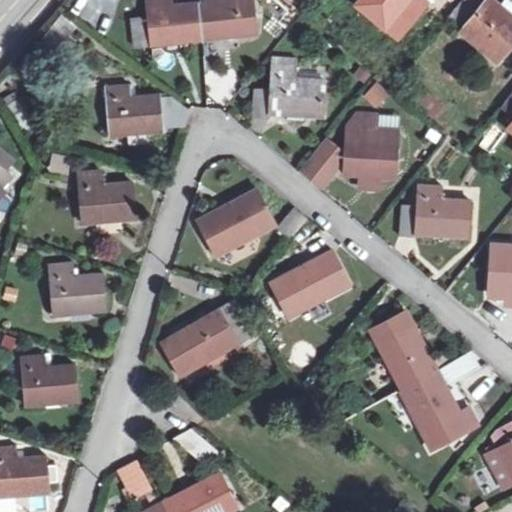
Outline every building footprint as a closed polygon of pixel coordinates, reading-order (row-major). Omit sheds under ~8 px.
[(132,18),(135,45),(170,42),(169,37),(187,35),(188,40),(221,37),(221,31),(239,30),(239,35),(255,33),(251,0),(228,0),(228,1),(171,7),(170,0),(145,0),(148,17),(132,18)] [(278,0),(263,0),(262,1),(264,7),(282,22),(292,11),(278,0)] [(464,0),(449,18),(463,29),(461,30),(499,61),(511,45),(511,14),(494,0),(464,0)] [(254,87),(253,116),(269,117),(270,111),(288,113),(289,107),(304,109),(304,114),(322,115),(325,80),(296,78),(297,58),(273,56),(271,88),(254,87)] [(130,83),(107,85),(111,134),(129,133),(129,128),(145,127),(146,131),(148,131),(164,129),(163,127),(185,125),(188,110),(171,96),(161,97),(161,94),(131,97),(130,83)] [(417,84),(407,95),(432,115),(441,104),(417,84)] [(366,104),(383,106),(385,88),(368,86),(366,104)] [(511,94),(503,105),(511,111),(511,125),(510,128),(511,129),(511,94)] [(289,107),(288,113),(288,118),(304,119),(304,114),(304,109),(289,107)] [(347,126),(344,173),(361,174),(360,184),(379,185),(379,176),(397,177),(402,116),(358,112),(347,126)] [(491,152),(504,130),(491,122),(478,145),(491,152)] [(129,128),(129,133),(130,145),(148,143),(148,131),(146,131),(145,127),(129,128)] [(326,137),(301,168),(322,185),(337,166),(339,147),(326,137)] [(0,144),(0,161),(8,169),(17,159),(0,144)] [(53,154),(50,170),(65,172),(67,157),(53,154)] [(0,200),(8,190),(3,184),(13,173),(8,169),(0,161),(0,200)] [(79,174),(83,223),(101,221),(101,217),(116,215),(117,220),(136,218),(133,183),(104,185),(103,172),(79,174)] [(402,204),(400,236),(416,236),(417,233),(434,233),(435,229),(451,230),(450,235),(469,236),(472,202),(442,199),(443,185),(419,183),(418,204),(402,204)] [(207,215),(197,220),(215,253),(248,235),(250,238),(275,224),(257,189),(241,197),(243,202),(210,219),(207,215)] [(292,240),(308,220),(294,209),(277,228),(292,240)] [(321,229),(311,220),(295,239),(303,247),(321,229)] [(511,246),(493,246),(490,294),(508,295),(509,291),(511,291),(511,246)] [(281,276),(272,281),(289,313),(321,296),(324,298),(350,284),(331,250),(315,257),(317,262),(284,279),(281,276)] [(317,262),(315,257),(281,276),(284,279),(317,262)] [(49,265),(54,314),(71,312),(71,307),(88,306),(88,311),(106,309),(103,275),(75,277),(74,263),(49,265)] [(177,331),(161,341),(181,376),(213,358),(212,355),(237,341),(240,345),(254,336),(233,299),(209,313),(211,318),(180,335),(177,331)] [(417,330),(408,313),(372,331),(385,357),(388,356),(422,422),(420,423),(433,448),(469,430),(472,436),(482,431),(484,425),(474,406),(455,415),(439,384),(442,383),(445,384),(459,376),(446,351),(436,356),(438,360),(429,364),(413,332),(417,330)] [(5,335),(0,349),(11,353),(16,338),(5,335)] [(21,356),(25,405),(43,403),(43,398),(59,396),(60,401),(78,399),(76,365),(47,368),(45,354),(21,356)] [(511,423),(499,430),(493,436),(499,447),(486,454),(503,485),(511,480),(511,423)] [(191,429),(174,439),(203,462),(220,453),(191,429)] [(0,495),(14,495),(14,491),(30,489),(30,494),(49,492),(46,456),(18,459),(16,445),(0,447),(0,495)] [(136,462),(119,472),(131,499),(149,490),(136,462)] [(229,511),(238,507),(219,472),(204,480),(206,484),(173,501),(171,496),(152,506),(154,511),(151,511),(229,511)]
